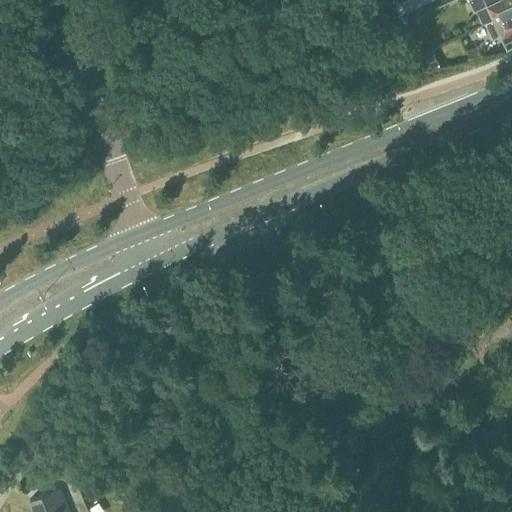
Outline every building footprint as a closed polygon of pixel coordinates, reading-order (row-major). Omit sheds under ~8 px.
[(408,0),(399,4),(407,21),(450,0),(408,0)] [(489,3),(496,17),(511,9),(511,0),(469,0),(475,10),(489,3)] [(511,9),(496,17),(486,22),(493,38),(504,34),(508,43),(511,41),(511,9)] [(423,54),(417,56),(424,70),(430,68),(423,54)] [(90,511),(72,466),(73,466),(67,451),(34,464),(40,478),(41,478),(47,491),(31,498),(36,511),(90,511)]
